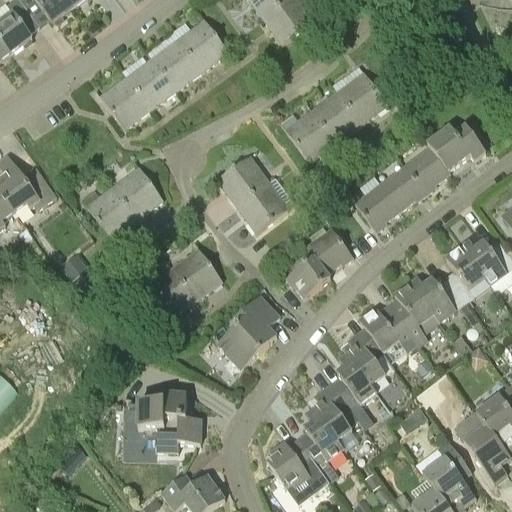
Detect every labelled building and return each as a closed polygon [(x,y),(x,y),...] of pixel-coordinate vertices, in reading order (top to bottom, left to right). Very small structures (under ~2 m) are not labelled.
[(15,0),(17,3),(18,2),(32,22),(40,31),(49,24),(52,28),(61,22),(62,23),(63,23),(62,21),(74,12),(65,0),(15,0)] [(65,0),(74,12),(87,3),(88,4),(89,3),(87,2),(89,0),(65,0)] [(294,0),(245,0),(250,5),(251,5),(263,22),(264,23),(294,0)] [(315,26),(295,0),(294,0),(264,23),(263,22),(262,23),(269,31),(270,31),(272,33),(282,48),(281,49),(282,50),(315,26)] [(22,29),(32,22),(18,2),(17,3),(7,10),(13,18),(0,27),(0,44),(11,59),(23,50),(24,52),(25,51),(24,49),(33,43),(22,29)] [(192,39),(181,47),(203,77),(229,58),(205,25),(190,36),(192,39)] [(0,67),(11,59),(0,44),(0,67)] [(177,96),(203,77),(181,47),(179,44),(153,64),(177,96)] [(177,96),(153,64),(139,74),(141,77),(130,85),(129,86),(151,115),(177,96)] [(361,129),(361,130),(370,124),(369,123),(386,110),(387,110),(387,111),(388,110),(364,78),(350,88),(352,91),(340,99),(340,100),(361,129)] [(125,134),(151,115),(129,86),(130,85),(127,82),(113,93),(115,96),(104,104),(102,101),(101,102),(125,134)] [(336,149),(344,143),(343,142),(361,129),(340,100),(340,99),(338,96),(324,107),(326,110),(315,118),(314,119),(335,148),(336,149)] [(287,134),(286,135),(310,168),(318,161),(335,148),(314,119),(315,118),(313,116),(298,126),(300,129),(289,137),(287,134)] [(449,177),(455,172),(470,161),(475,166),(486,158),(466,132),(456,139),(451,132),(428,150),(430,153),(449,177)] [(431,193),(439,187),(451,179),(449,177),(430,153),(405,171),(426,200),(433,195),(431,193)] [(28,187),(8,160),(0,165),(0,173),(5,181),(0,184),(0,197),(18,221),(20,220),(17,216),(27,209),(30,213),(35,210),(38,214),(57,201),(40,178),(28,187)] [(237,211),(270,187),(250,161),(218,185),(224,194),(225,193),(237,210),(236,211),(237,211)] [(426,200),(405,171),(380,190),(400,216),(419,202),(421,204),(426,200)] [(140,173),(113,193),(136,224),(137,225),(145,219),(145,218),(159,207),(162,205),(163,206),(164,206),(140,173)] [(289,214),(270,187),(237,211),(243,219),(244,219),(256,236),(256,237),(256,238),(289,214)] [(380,190),(379,191),(355,209),(376,237),(383,232),(381,230),(400,216),(380,190)] [(119,237),(123,234),(136,224),(113,193),(101,202),(95,194),(81,204),(111,244),(119,238),(119,237)] [(18,221),(0,197),(0,234),(6,231),(3,227),(13,219),(16,223),(18,221)] [(511,213),(501,221),(511,235),(511,213)] [(85,231),(95,224),(89,216),(79,223),(85,231)] [(25,245),(31,241),(25,233),(19,238),(25,245)] [(315,263),(327,279),(345,265),(347,267),(353,262),(332,234),(306,253),(314,263),(315,263)] [(511,273),(511,264),(502,250),(492,257),(484,246),(475,253),(469,245),(462,251),(485,283),(486,283),(490,289),(507,278),(511,273)] [(450,288),(465,310),(476,303),(470,294),(485,283),(462,251),(446,262),(459,281),(450,288)] [(186,267),(175,276),(195,306),(196,306),(204,300),(204,299),(208,296),(221,287),(222,287),(223,287),(199,254),(184,265),(186,267)] [(315,263),(314,263),(286,284),(290,288),(292,287),(304,304),(331,284),(327,279),(315,263)] [(66,279),(72,287),(89,274),(83,266),(66,279)] [(147,292),(146,293),(170,325),(179,319),(178,318),(195,306),(175,276),(173,273),(159,284),(161,286),(149,295),(147,292)] [(439,329),(465,310),(450,288),(440,295),(433,284),(424,291),(418,283),(410,288),(439,329)] [(407,317),(398,324),(412,345),(418,353),(428,346),(424,340),(439,329),(410,288),(394,300),(407,317)] [(279,323),(280,322),(260,301),(238,323),(242,327),(217,351),(242,376),(273,346),(265,337),(272,330),(271,329),(278,323),(279,323)] [(116,312),(110,306),(104,313),(109,319),(116,312)] [(383,358),(399,346),(403,352),(412,345),(398,324),(388,330),(376,313),(359,326),(365,334),(383,358)] [(393,373),(382,358),(383,358),(365,334),(348,347),(353,354),(347,359),(370,392),(372,391),(386,380),(385,380),(393,373)] [(370,392),(347,359),(339,365),(344,373),(337,378),(340,383),(331,389),(349,413),(358,406),(361,410),(377,398),(372,391),(370,392)] [(416,372),(421,379),(430,372),(425,365),(416,372)] [(0,379),(0,415),(18,396),(0,379)] [(320,410),(313,415),(336,447),(338,446),(352,436),(349,431),(357,425),(349,413),(331,389),(314,402),(320,410)] [(511,398),(509,394),(477,417),(510,461),(511,459),(511,398)] [(187,424),(187,402),(165,401),(165,409),(139,409),(138,433),(158,434),(157,457),(179,457),(179,449),(201,449),(201,425),(187,424)] [(411,420),(419,430),(429,423),(421,413),(411,420)] [(298,445),(329,488),(339,481),(327,465),(344,454),(338,446),(336,447),(313,415),(305,420),(311,428),(304,433),(307,438),(298,445)] [(464,447),(494,488),(507,479),(501,471),(511,463),(510,461),(477,417),(462,428),(471,441),(464,447)] [(299,510),(329,488),(298,445),(288,451),(285,447),(270,458),(273,463),(266,467),(299,510)] [(465,511),(476,504),(461,482),(470,475),(448,446),(417,469),(424,478),(423,479),(435,495),(436,495),(448,511),(465,511)] [(77,448),(67,461),(77,469),(85,460),(77,448)] [(373,478),(365,484),(373,495),(381,489),(373,478)] [(193,490),(186,480),(161,498),(172,511),(179,511),(185,507),(188,511),(215,511),(225,505),(207,480),(193,490)] [(383,509),(392,502),(384,491),(375,498),(383,509)] [(413,511),(412,511),(448,511),(436,495),(435,495),(413,511)] [(403,498),(396,503),(402,511),(406,511),(411,509),(403,498)] [(81,503),(72,499),(69,506),(79,510),(81,503)]
